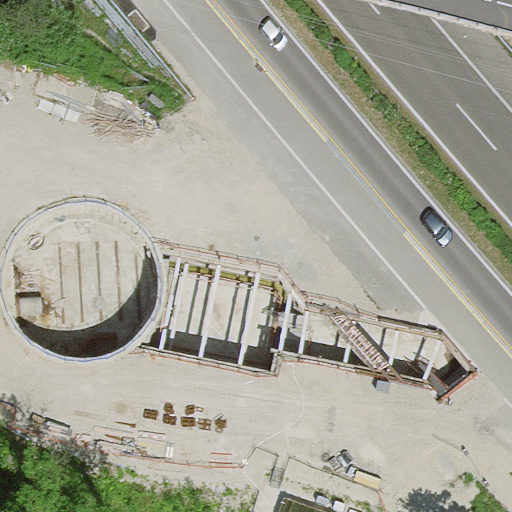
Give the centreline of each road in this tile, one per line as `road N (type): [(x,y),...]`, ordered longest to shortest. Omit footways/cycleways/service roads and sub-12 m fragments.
road 1 (track): [(0,85),(108,112),(195,167),(467,478),(486,511)]
road 2 (motorway): [(208,0),(511,348)]
road 3 (motorway): [(511,166),(369,0)]
